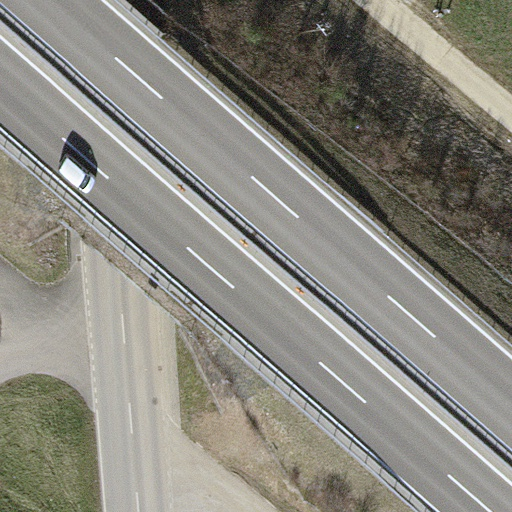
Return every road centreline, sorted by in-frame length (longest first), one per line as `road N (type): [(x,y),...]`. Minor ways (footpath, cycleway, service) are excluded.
road 1 (trunk): [(0,82),(493,511)]
road 2 (trunk): [(511,402),(52,0)]
road 3 (primary): [(143,511),(107,0)]
road 4 (track): [(257,511),(135,412),(0,279)]
road 5 (track): [(511,112),(376,0)]
